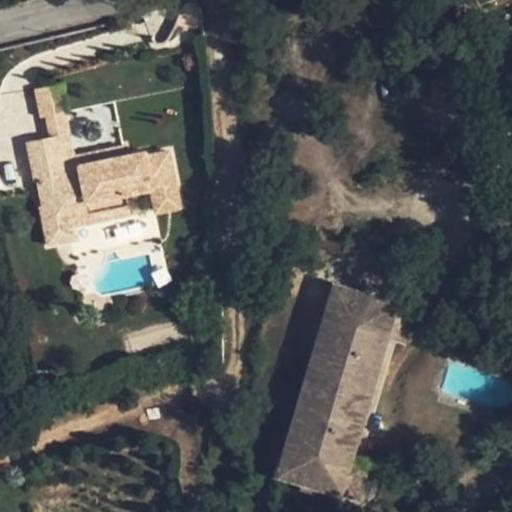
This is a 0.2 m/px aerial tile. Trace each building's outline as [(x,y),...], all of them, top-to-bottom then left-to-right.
[(26,124),(51,120),(45,90),(20,95),(26,124)] [(59,139),(65,167),(75,165),(73,155),(69,136),(59,139)] [(125,193),(151,187),(153,197),(178,191),(169,150),(149,155),(148,150),(75,165),(65,167),(59,139),(28,144),(35,178),(38,177),(44,207),(41,207),(42,212),(68,207),(69,213),(127,201),(125,193)] [(75,165),(148,150),(147,140),(73,155),(75,165)] [(178,191),(153,197),(156,211),(181,206),(178,191)] [(127,201),(69,213),(72,225),(130,213),(127,201)] [(68,207),(42,212),(48,243),(75,238),(72,225),(69,213),(68,207)] [(279,473),(341,491),(351,458),(387,335),(397,303),(335,284),(279,473)] [(415,308),(397,303),(387,335),(405,340),(415,308)] [(369,463),(351,458),(341,491),(359,497),(369,463)]
